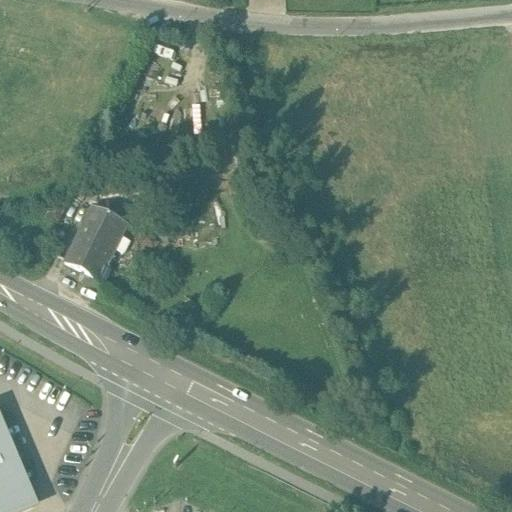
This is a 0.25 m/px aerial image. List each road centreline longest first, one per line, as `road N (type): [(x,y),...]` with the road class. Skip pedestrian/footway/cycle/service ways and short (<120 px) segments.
road 1 (unclassified): [(511,12),(290,26),(119,0)]
road 2 (primary): [(168,371),(454,511)]
road 3 (primary): [(0,286),(168,371)]
road 4 (unclassified): [(168,371),(94,511)]
